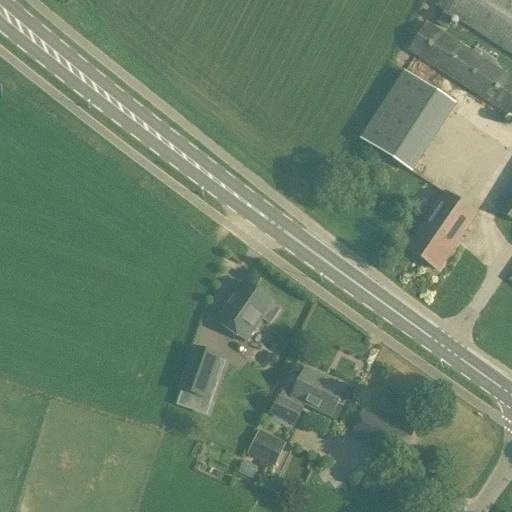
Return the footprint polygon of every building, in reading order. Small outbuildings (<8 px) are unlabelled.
[(511,0),(439,0),(435,7),(511,56),(511,0)] [(414,56),(511,119),(511,77),(509,76),(427,23),(408,51),(414,56)] [(405,72),(361,141),(411,173),(455,105),(405,72)] [(511,221),(511,190),(498,212),(511,221)] [(407,251),(438,272),(458,243),(476,216),(445,195),(407,251)] [(246,342),(262,319),(270,325),(281,309),(273,304),(243,283),(217,321),(246,342)] [(182,403),(201,410),(218,356),(197,349),(183,391),(186,392),(182,403)] [(306,370),(303,377),(292,371),(281,396),(278,394),(270,414),(295,427),(304,408),(300,406),(301,404),(332,419),(346,389),(306,370)] [(405,426),(364,409),(351,439),(402,460),(414,432),(404,427),(405,426)] [(277,467),(288,442),(261,430),(250,455),(277,467)]
